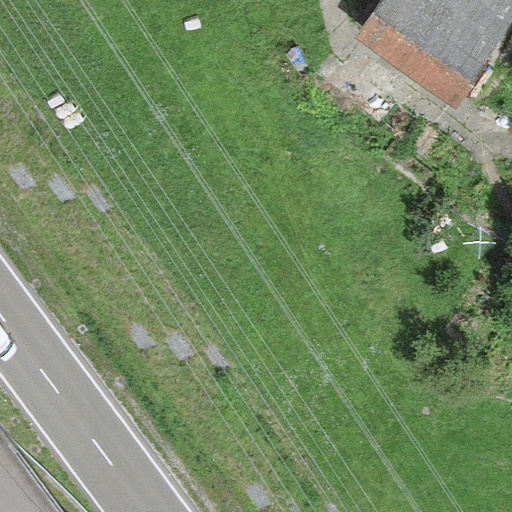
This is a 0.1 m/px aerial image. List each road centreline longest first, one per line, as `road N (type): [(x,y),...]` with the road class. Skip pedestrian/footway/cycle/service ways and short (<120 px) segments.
road 1 (primary): [(0,330),(133,511)]
road 2 (track): [(511,155),(379,98)]
